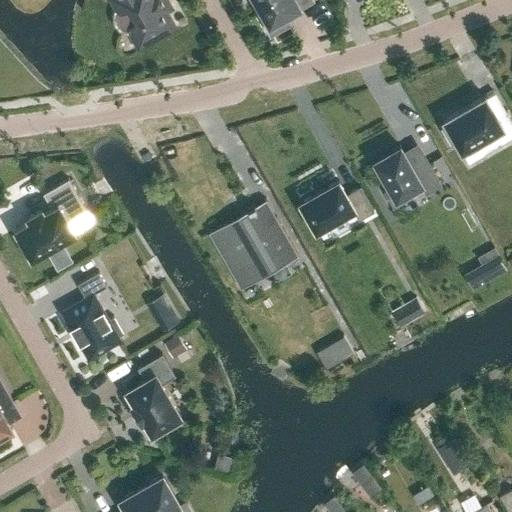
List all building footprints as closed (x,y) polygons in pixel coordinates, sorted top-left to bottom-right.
[(112,0),(118,8),(116,13),(116,17),(116,20),(118,23),(120,26),(122,28),(125,29),(130,30),(139,45),(173,25),(164,9),(169,6),(165,0),(112,0)] [(256,0),(264,14),(261,16),(270,32),(289,22),(285,15),(311,0),(256,0)] [(445,117),(443,119),(444,121),(445,121),(447,124),(441,128),(450,143),(456,140),(460,148),(461,150),(463,149),(477,141),(484,153),(511,136),(511,120),(505,109),(496,114),(486,97),(485,94),(483,96),(445,118),(445,117)] [(385,190),(394,206),(409,197),(406,191),(420,183),(426,192),(441,183),(427,158),(413,167),(400,144),(374,159),(390,187),(385,190)] [(30,220),(16,228),(19,235),(16,237),(24,252),(28,250),(32,256),(74,232),(68,221),(87,210),(68,177),(43,192),(52,207),(44,212),(41,208),(28,216),(30,220)] [(346,193),(338,179),(324,187),(324,186),(322,187),(323,188),(315,192),(315,191),(313,192),(313,193),(300,201),(316,229),(353,208),(359,218),(374,210),(360,185),(346,193)] [(285,261),(298,254),(276,216),(265,222),(255,204),(208,231),(240,287),(242,286),(232,269),(256,256),(263,269),(284,258),(285,261)] [(484,260),(493,275),(506,268),(497,253),(484,260)] [(80,341),(89,356),(120,338),(118,335),(124,332),(114,315),(109,318),(94,292),(107,284),(98,270),(77,282),(85,296),(62,310),(71,325),(70,326),(79,341),(80,341)] [(415,295),(403,302),(412,317),(424,310),(415,295)] [(179,318),(172,307),(156,316),(162,328),(179,318)] [(178,333),(166,341),(174,354),(186,346),(178,333)] [(330,343),(339,359),(353,351),(343,335),(330,343)] [(152,432),(154,430),(178,416),(180,415),(179,413),(178,413),(161,383),(175,375),(162,353),(138,367),(145,379),(129,388),(127,389),(128,391),(136,404),(132,406),(140,419),(143,417),(151,429),(150,429),(152,432)] [(0,408),(13,400),(0,377),(0,435),(12,428),(0,408)] [(458,472),(468,462),(459,453),(449,463),(458,472)] [(164,511),(179,504),(162,474),(120,498),(126,508),(119,511),(164,511)] [(368,501),(379,488),(369,480),(358,493),(368,501)] [(425,498),(433,494),(428,485),(420,489),(425,498)] [(511,511),(511,487),(499,494),(509,511),(511,511)] [(491,511),(486,502),(468,511),(491,511)] [(336,511),(348,511),(341,503),(334,509),(336,511)]
